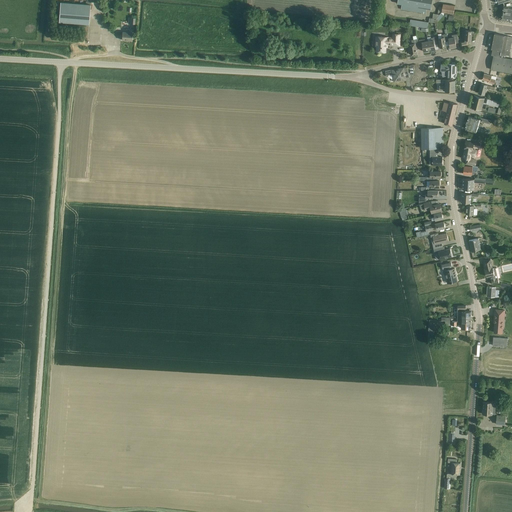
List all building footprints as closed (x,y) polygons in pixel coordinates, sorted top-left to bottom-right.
[(432,0),(398,0),(398,4),(402,4),(401,9),(426,13),(427,9),(431,9),(432,0)] [(511,0),(495,0),(496,2),(497,2),(497,1),(498,4),(503,2),(504,4),(504,6),(503,6),(502,18),(511,19),(511,0)] [(89,24),(91,4),(60,2),(59,22),(89,24)] [(443,4),(443,7),(439,7),(438,14),(433,13),(433,18),(436,19),(442,12),(454,14),(455,6),(443,4)] [(428,21),(410,18),(409,25),(422,27),(421,30),(426,31),(428,21)] [(132,41),(133,31),(133,30),(126,29),(125,32),(122,32),(122,40),(132,41)] [(465,42),(460,42),(461,46),(468,45),(469,40),(472,40),(472,34),(473,34),(473,31),(466,31),(465,42)] [(377,42),(377,46),(377,52),(386,52),(386,45),(399,45),(400,34),(393,34),(393,38),(388,38),(388,37),(376,36),(376,41),(377,42)] [(438,35),(439,38),(441,49),(442,48),(443,48),(443,47),(446,46),(445,42),(448,41),(447,34),(442,35),(441,34),(439,34),(438,35)] [(452,38),(449,38),(450,43),(451,48),(454,48),(454,47),(456,47),(456,42),(459,41),(457,34),(452,35),(452,38)] [(493,49),(491,55),(494,56),(500,57),(500,56),(504,57),(504,55),(509,56),(510,52),(505,51),(508,36),(507,36),(495,34),(492,49),(493,49)] [(431,41),(428,41),(430,51),(436,50),(435,45),(438,44),(437,39),(436,37),(431,38),(431,41)] [(410,54),(411,54),(411,55),(417,54),(416,48),(419,48),(418,43),(418,39),(412,40),(412,44),(409,45),(411,50),(409,51),(409,53),(410,54)] [(424,52),(430,51),(428,41),(425,42),(424,39),(419,40),(419,42),(420,47),(423,47),(424,52)] [(494,56),(491,70),(496,71),(511,73),(511,59),(500,57),(494,56)] [(428,76),(426,64),(418,65),(421,77),(428,76)] [(447,78),(451,78),(456,78),(456,73),(455,73),(456,64),(448,64),(448,65),(441,64),(441,71),(448,71),(447,78)] [(392,70),(385,71),(386,76),(388,75),(388,77),(392,79),(394,79),(394,82),(406,80),(405,74),(408,73),(409,73),(407,67),(392,70)] [(487,82),(492,83),(495,84),(497,77),(484,73),(483,80),(487,81),(487,82)] [(444,86),(439,86),(439,91),(455,91),(456,80),(437,79),(436,82),(445,83),(445,87),(444,87),(444,86)] [(479,93),(483,94),(485,95),(486,89),(489,90),(490,89),(494,90),(495,87),(487,85),(481,83),(479,93)] [(487,112),(487,111),(493,112),(495,108),(489,106),(486,105),(485,109),(482,108),(485,98),(479,96),(475,95),(471,107),(476,109),(487,112)] [(499,102),(487,99),(486,104),(498,107),(499,102)] [(452,126),(458,104),(450,102),(449,103),(444,102),(442,111),(447,112),(444,124),(452,126)] [(480,121),(490,124),(491,121),(481,118),(480,119),(469,116),(465,128),(479,132),(481,124),(479,123),(480,121)] [(422,128),(422,149),(443,148),(443,133),(437,133),(437,128),(422,128)] [(464,154),(464,158),(466,158),(465,164),(476,166),(477,160),(472,159),(472,156),(474,156),(476,155),(476,152),(475,151),(472,150),(473,145),(479,147),(480,144),(474,142),(471,142),(471,143),(466,142),(465,149),(466,149),(465,154),(464,154)] [(443,165),(443,157),(433,157),(433,153),(438,153),(438,149),(430,149),(430,161),(433,161),(433,165),(443,165)] [(464,169),(464,174),(474,174),(475,171),(477,171),(478,166),(472,166),(472,167),(464,166),(463,167),(463,169),(464,169)] [(475,179),(468,179),(463,178),(463,189),(474,190),(474,182),(485,183),(485,178),(475,178),(475,179)] [(421,190),(428,190),(429,190),(429,187),(439,187),(439,181),(430,181),(427,181),(427,187),(421,187),(421,190)] [(438,190),(429,190),(428,190),(428,194),(426,194),(426,195),(423,195),(423,198),(419,198),(419,203),(426,201),(426,198),(430,198),(430,197),(438,197),(438,190)] [(478,194),(467,194),(462,193),(462,203),(467,203),(471,203),(471,196),(478,197),(478,194)] [(431,202),(424,203),(425,207),(426,211),(431,209),(432,213),(441,211),(440,204),(432,205),(431,202)] [(474,209),(474,207),(481,207),(481,204),(471,203),(467,203),(466,214),(477,215),(478,209),(474,209)] [(442,212),(437,213),(431,214),(431,218),(432,220),(436,220),(443,219),(442,212)] [(439,223),(431,224),(425,226),(427,231),(421,232),(422,236),(429,235),(429,231),(433,230),(432,228),(436,227),(437,230),(445,228),(444,221),(439,223)] [(433,239),(435,244),(433,244),(434,249),(443,247),(442,243),(442,244),(442,242),(448,241),(447,233),(438,235),(438,233),(431,235),(432,239),(433,239)] [(471,251),(476,250),(481,250),(478,238),(469,240),(471,251)] [(444,247),(443,247),(434,249),(435,254),(439,253),(440,259),(452,257),(450,249),(445,250),(444,247)] [(488,260),(484,261),(486,270),(485,270),(486,271),(485,271),(485,273),(486,273),(487,277),(491,276),(492,279),(493,284),(498,283),(499,283),(498,278),(495,279),(494,275),(496,274),(497,273),(496,271),(496,268),(495,268),(492,268),(490,259),(488,260)] [(445,270),(447,283),(457,281),(455,268),(450,269),(450,267),(452,267),(451,263),(442,265),(443,269),(446,268),(446,270),(445,270)] [(487,296),(492,296),(498,297),(499,293),(496,292),(496,290),(504,291),(504,289),(495,287),(488,287),(487,296)] [(459,316),(471,316),(471,311),(465,311),(465,309),(466,309),(466,305),(458,306),(458,309),(458,316),(459,316)] [(494,332),(499,333),(502,333),(503,320),(504,320),(505,310),(495,309),(494,320),(495,320),(494,332)] [(494,337),(493,345),(496,346),(496,345),(499,345),(499,346),(504,346),(505,338),(494,337)] [(483,401),(482,414),(493,414),(493,402),(488,402),(483,401)] [(504,416),(497,415),(497,421),(496,424),(505,425),(506,416),(504,416)] [(447,484),(450,484),(451,478),(452,478),(452,476),(457,477),(457,474),(460,474),(461,462),(457,462),(457,459),(448,458),(448,462),(452,462),(451,473),(447,473),(447,476),(447,478),(447,484)]
